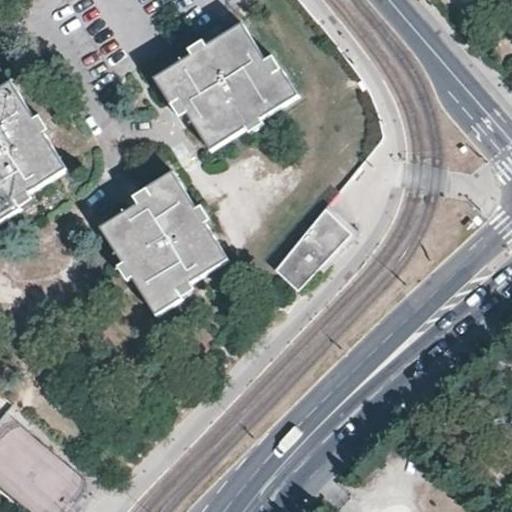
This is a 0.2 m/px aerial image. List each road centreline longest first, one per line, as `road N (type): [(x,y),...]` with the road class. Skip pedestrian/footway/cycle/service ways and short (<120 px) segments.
road 1 (primary): [(511,251),(308,435),(243,511)]
road 2 (tertiary): [(390,0),(511,139)]
